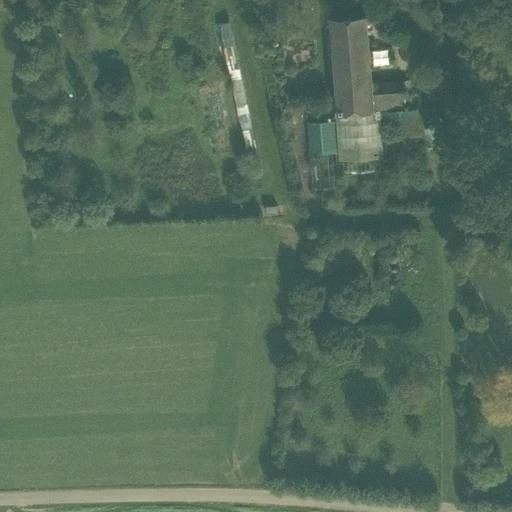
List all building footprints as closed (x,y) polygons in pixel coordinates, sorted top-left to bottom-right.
[(331,17),(338,113),(372,111),(373,111),(373,110),(371,84),(366,15),(331,17)] [(371,84),(373,110),(406,108),(404,81),(371,84)] [(381,111),(382,125),(419,123),(418,109),(381,111)] [(335,113),(338,151),(382,148),(380,111),(372,112),(372,111),(338,113),(335,113)] [(335,119),(308,120),(310,153),(337,151),(335,119)] [(383,158),(382,148),(338,151),(338,161),(383,158)]
